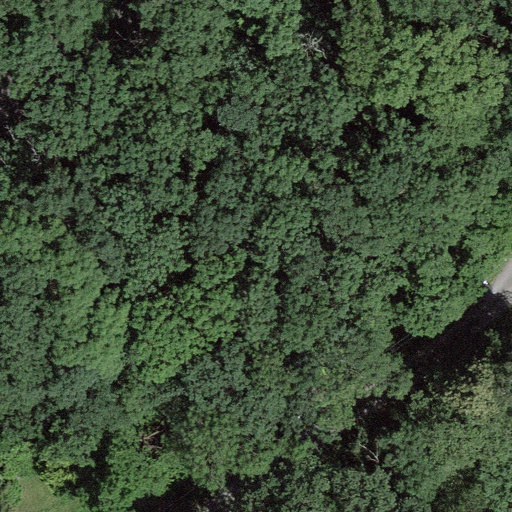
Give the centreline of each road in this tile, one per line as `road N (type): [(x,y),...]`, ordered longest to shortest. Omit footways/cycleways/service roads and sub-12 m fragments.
road 1 (track): [(239,511),(487,317),(511,284)]
road 2 (unclassified): [(167,0),(86,34),(0,111)]
